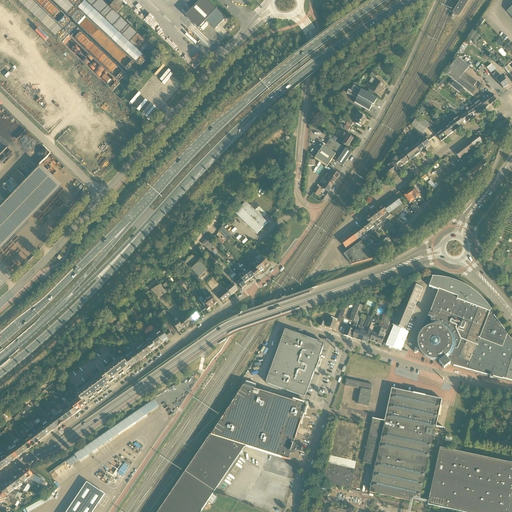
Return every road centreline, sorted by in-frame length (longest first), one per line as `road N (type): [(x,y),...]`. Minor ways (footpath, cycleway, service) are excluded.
road 1 (tertiary): [(47,449),(220,331),(412,260)]
road 2 (unclassified): [(0,304),(251,25)]
road 3 (unclassified): [(47,449),(272,274),(318,213)]
road 4 (primary): [(147,224),(283,88),(407,0)]
road 5 (primary): [(381,0),(272,78),(133,217)]
road 6 (unclassified): [(318,213),(382,115),(436,0)]
road 7 (residential): [(335,236),(511,100)]
road 8 (secondary): [(0,374),(103,280),(147,224)]
road 9 (secondary): [(133,217),(0,342)]
road 10 (unclassified): [(318,213),(296,190),(310,43)]
road 11 (unclassified): [(292,511),(349,344)]
road 12 (unclassified): [(349,344),(511,390)]
road 13 (unclassified): [(255,383),(284,322),(349,344)]
